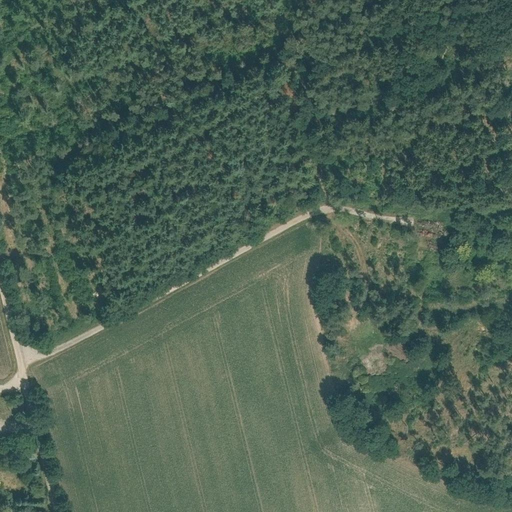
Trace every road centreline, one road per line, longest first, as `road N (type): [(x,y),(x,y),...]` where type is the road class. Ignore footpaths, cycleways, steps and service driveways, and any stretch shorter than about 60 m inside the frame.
road 1 (unclassified): [(12,363),(325,207),(424,228),(426,251)]
road 2 (unclassified): [(45,511),(12,363)]
